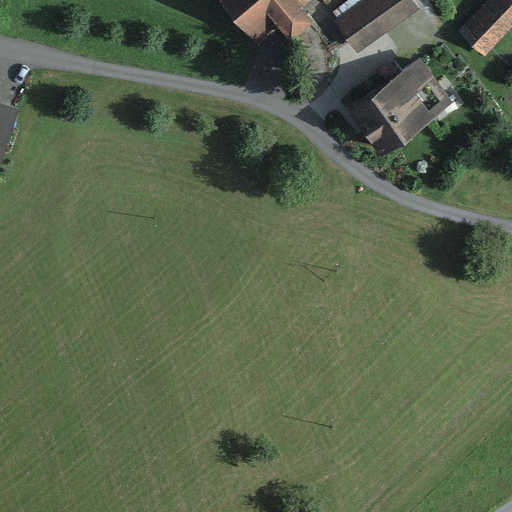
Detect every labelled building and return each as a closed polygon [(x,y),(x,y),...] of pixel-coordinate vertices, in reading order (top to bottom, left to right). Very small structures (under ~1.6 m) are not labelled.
[(227,0),(249,26),(281,0),(227,0)] [(359,50),(416,7),(411,0),(362,0),(336,20),(359,50)] [(511,0),(489,0),(467,23),(489,45),(511,21),(511,0)] [(352,106),(380,147),(449,102),(422,60),(352,106)] [(0,161),(19,105),(0,98),(0,161)]
